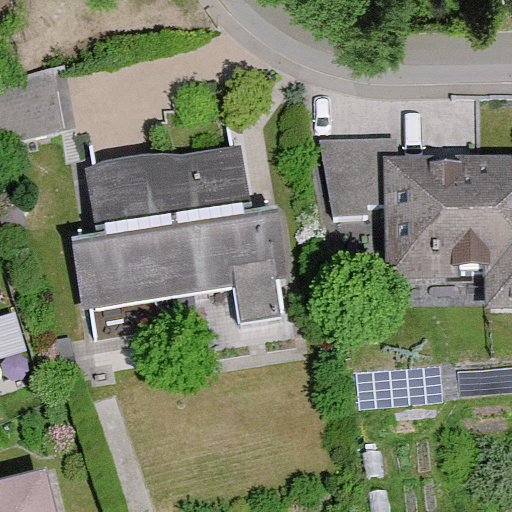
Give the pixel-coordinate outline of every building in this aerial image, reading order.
[(54,72),(0,81),(0,146),(66,135),(54,72)] [(325,140),(332,213),(389,208),(382,135),(325,140)] [(236,162),(88,186),(109,320),(286,292),(274,216),(246,221),(236,162)] [(511,173),(389,175),(390,296),(482,295),(483,323),(511,322),(511,173)] [(12,324),(0,327),(0,358),(21,352),(12,324)] [(48,511),(43,489),(0,499),(0,511),(48,511)]
